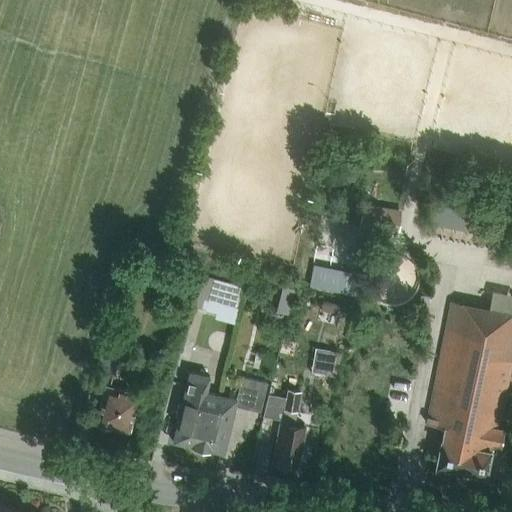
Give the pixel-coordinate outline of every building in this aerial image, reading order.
[(360,228),(399,234),(403,208),(364,202),(360,228)] [(214,278),(202,275),(194,306),(206,309),(214,278)] [(511,364),(511,313),(451,301),(427,423),(444,427),(442,441),(441,440),(435,467),(485,477),(492,446),(501,448),(504,430),(496,428),(498,419),(501,419),(511,364)] [(102,344),(95,368),(115,373),(121,349),(102,344)] [(337,376),(341,353),(330,351),(326,374),(337,376)] [(173,441),(193,446),(200,417),(212,420),(218,394),(206,392),(210,376),(190,371),(182,404),(178,403),(175,414),(179,415),(173,441)] [(237,398),(218,394),(212,420),(200,417),(193,446),(196,447),(197,450),(204,452),(207,449),(224,453),(235,406),(260,412),(267,382),(242,376),(237,398)] [(109,425),(129,430),(139,394),(135,393),(137,387),(132,386),(130,392),(105,385),(95,421),(98,422),(99,426),(107,428),(109,425)] [(281,419),(282,419),(284,409),(297,411),(301,391),(288,389),(286,397),(269,394),(263,416),(281,419)] [(288,420),(282,419),(281,419),(275,452),(277,452),(275,465),(296,468),(299,456),(300,456),(306,427),(287,424),(288,420)]
